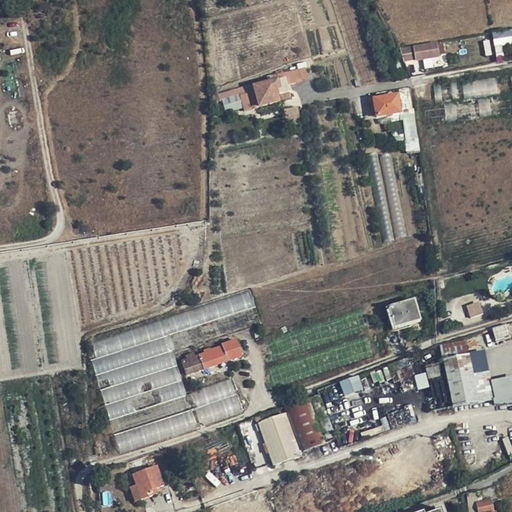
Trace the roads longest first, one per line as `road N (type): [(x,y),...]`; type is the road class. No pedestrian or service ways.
road 1 (track): [(511,318),(88,469),(76,489),(81,511)]
road 2 (unknown): [(177,511),(419,426),(511,412)]
